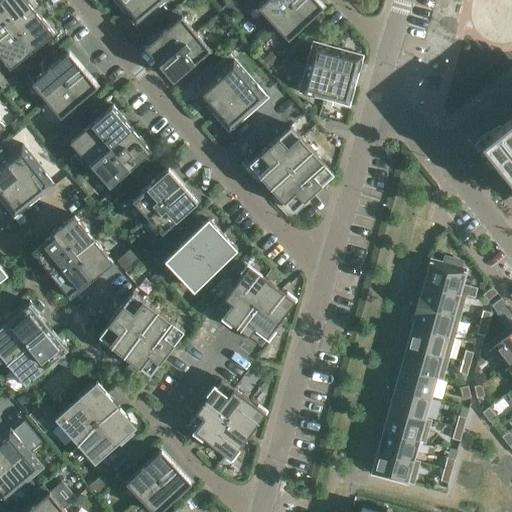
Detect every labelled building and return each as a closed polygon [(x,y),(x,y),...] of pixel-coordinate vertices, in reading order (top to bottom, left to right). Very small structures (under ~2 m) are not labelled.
[(35,9),(29,1),(30,1),(29,0),(0,0),(0,9),(14,27),(35,9)] [(161,5),(156,0),(126,0),(120,6),(136,26),(161,5)] [(274,22),(293,5),(298,0),(266,0),(259,6),(274,22)] [(289,38),(324,6),(318,0),(298,0),(293,5),(274,22),(289,38)] [(472,0),(459,29),(481,39),(499,0),(472,0)] [(0,37),(14,27),(0,9),(0,37)] [(55,32),(43,16),(42,17),(35,9),(14,27),(33,50),(54,33),(55,32)] [(160,63),(196,32),(182,15),(146,46),(160,63)] [(33,50),(14,27),(0,37),(0,53),(11,67),(33,50)] [(210,49),(196,32),(160,63),(174,80),(210,49)] [(364,55),(341,49),(313,41),(308,61),(333,68),(358,75),(364,55)] [(47,99),(67,82),(84,68),(70,52),(33,82),(47,99)] [(234,57),(219,71),(236,91),(254,110),(269,97),(234,57)] [(325,98),(333,68),(308,61),(299,92),(325,98)] [(61,116),(98,85),(84,68),(67,82),(47,99),(61,116)] [(350,105),(358,75),(333,68),(325,98),(350,105)] [(236,91),(219,71),(195,92),(212,112),(236,91)] [(254,110),(236,91),(212,112),(230,131),(254,110)] [(133,127),(126,120),(127,119),(114,104),(92,123),(112,145),(133,127)] [(511,120),(490,138),(511,166),(511,120)] [(91,164),(112,145),(92,123),(71,141),(91,164)] [(292,167),(313,149),(291,125),(279,137),(278,136),(270,143),(292,167)] [(153,149),(140,134),(139,135),(133,127),(112,145),(131,168),(152,150),(153,149)] [(7,156),(24,177),(40,197),(56,184),(23,143),(7,156)] [(315,192),(292,167),(270,143),(262,150),(263,151),(250,163),(268,182),(266,184),(274,192),(276,191),(294,210),(306,198),(307,199),(315,192)] [(131,168),(112,145),(91,164),(110,186),(131,168)] [(334,172),(313,149),(292,167),(315,192),(322,185),(322,184),(334,172)] [(0,195),(24,177),(7,156),(0,161),(0,195)] [(148,216),(168,198),(184,184),(169,168),(133,199),(148,216)] [(40,197),(24,177),(0,195),(0,198),(15,217),(40,197)] [(163,232),(198,200),(184,184),(168,198),(148,216),(163,232)] [(95,238),(75,215),(54,232),(73,256),(95,238)] [(202,253),(224,233),(209,217),(187,238),(202,253)] [(73,256),(54,232),(32,251),(44,266),(45,266),(52,273),(73,256)] [(238,248),(224,233),(202,253),(216,269),(238,248)] [(114,261),(95,238),(73,256),(92,279),(114,261)] [(180,274),(202,253),(187,238),(166,259),(180,274)] [(132,248),(117,260),(126,270),(140,257),(132,248)] [(195,289),(216,270),(216,269),(202,253),(180,274),(195,289)] [(92,279),(73,256),(52,273),(58,281),(57,282),(70,297),(92,279)] [(0,280),(9,273),(0,262),(0,280)] [(431,262),(425,284),(460,293),(460,292),(466,271),(431,262)] [(256,305),(273,282),(263,275),(263,274),(248,263),(241,273),(243,274),(233,287),(256,305)] [(286,313),(298,298),(288,291),(287,293),(273,282),(256,305),(279,322),(286,313)] [(467,294),(460,292),(460,293),(425,284),(422,293),(420,292),(419,294),(417,304),(461,316),(467,294)] [(256,305),(233,287),(216,310),(239,327),(256,305)] [(489,300),(498,293),(493,287),(484,294),(489,300)] [(142,332),(159,310),(134,291),(123,304),(122,304),(116,312),(142,332)] [(497,311),(507,304),(502,298),(492,305),(497,311)] [(49,324),(30,301),(26,305),(24,302),(9,314),(11,317),(9,319),(28,342),(49,324)] [(455,337),(461,316),(417,304),(414,314),(413,315),(414,315),(416,316),(413,325),(455,337)] [(279,322),(256,305),(239,327),(262,344),(279,322)] [(185,329),(159,310),(142,332),(169,352),(175,343),(174,343),(185,329)] [(483,310),(480,321),(488,324),(491,312),(483,310)] [(169,352),(142,332),(116,312),(110,320),(110,321),(100,335),(121,351),(119,353),(128,360),(130,358),(151,373),(161,360),(162,360),(169,352)] [(28,342),(9,319),(0,326),(0,352),(6,360),(28,342)] [(485,335),(488,324),(480,321),(477,333),(485,335)] [(69,348),(49,324),(28,342),(47,366),(50,364),(52,366),(67,354),(65,352),(69,348)] [(449,358),(455,337),(413,325),(407,346),(449,358)] [(508,364),(511,361),(511,332),(489,351),(503,369),(503,370),(509,365),(508,364)] [(47,366),(28,342),(6,360),(26,384),(47,366)] [(444,378),(449,358),(407,346),(402,367),(437,376),(436,378),(443,379),(444,378)] [(471,363),(474,352),(466,350),(463,361),(471,363)] [(467,375),(471,363),(463,361),(460,373),(467,375)] [(431,397),(436,378),(437,376),(402,367),(396,388),(431,397)] [(227,418),(244,395),(222,378),(204,401),(227,418)] [(117,403),(97,380),(93,384),(91,381),(77,394),(79,396),(76,399),(96,421),(117,403)] [(485,396),(482,385),(482,384),(475,386),(477,397),(485,396)] [(471,397),(469,385),(465,386),(461,387),(463,399),(471,397)] [(425,417),(431,397),(396,388),(390,408),(425,418),(425,417)] [(249,435),(268,410),(258,403),(257,405),(244,395),(227,418),(249,435)] [(75,440),(96,421),(76,399),(55,417),(75,440)] [(209,441),(227,418),(204,401),(187,424),(209,441)] [(137,425),(117,403),(96,421),(117,444),(119,442),(121,444),(135,432),(133,429),(137,425)] [(496,416),(489,407),(483,412),(490,421),(496,416)] [(432,419),(425,417),(425,418),(390,408),(384,429),(419,439),(419,440),(426,442),(426,441),(432,420),(432,419)] [(464,429),(467,417),(460,415),(459,415),(456,427),(464,429)] [(239,449),(249,435),(227,418),(209,441),(233,459),(240,450),(239,449)] [(117,444),(96,421),(75,440),(96,463),(117,444)] [(44,467),(11,427),(0,436),(0,446),(12,460),(29,480),(44,467)] [(460,440),(464,429),(456,427),(453,438),(460,440)] [(414,459),(419,440),(419,439),(384,429),(378,450),(414,460),(414,459)] [(511,435),(509,431),(502,436),(510,446),(511,444),(511,435)] [(0,470),(12,460),(0,446),(0,470)] [(142,498),(161,480),(177,465),(162,449),(137,472),(127,481),(142,498)] [(414,484),(420,462),(421,461),(414,459),(414,460),(378,450),(372,472),(375,472),(414,484)] [(452,470),(455,459),(448,457),(444,468),(452,470)] [(29,480),(12,460),(0,470),(0,495),(4,501),(29,480)] [(167,504),(192,481),(177,465),(161,480),(142,498),(155,511),(158,511),(167,504)] [(449,482),(452,470),(444,468),(441,480),(449,482)] [(58,511),(64,508),(50,491),(24,511),(58,511)]
